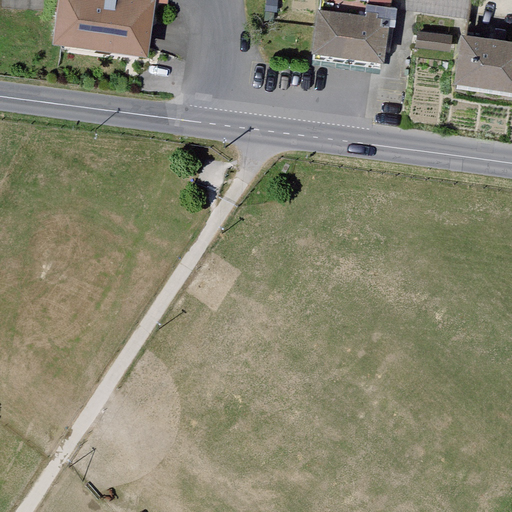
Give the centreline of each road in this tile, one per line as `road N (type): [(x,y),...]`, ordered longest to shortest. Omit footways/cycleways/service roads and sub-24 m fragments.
road 1 (tertiary): [(0,96),(511,163)]
road 2 (track): [(26,511),(243,180),(265,130)]
